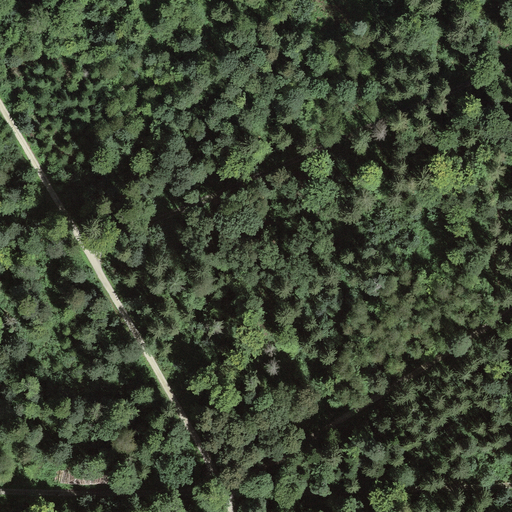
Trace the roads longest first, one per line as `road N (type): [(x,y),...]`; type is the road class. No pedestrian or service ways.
road 1 (track): [(227,511),(184,418),(0,105)]
road 2 (track): [(84,245),(511,66)]
road 3 (track): [(511,308),(220,493)]
road 4 (track): [(220,493),(312,499),(511,484)]
road 5 (track): [(220,493),(0,491)]
